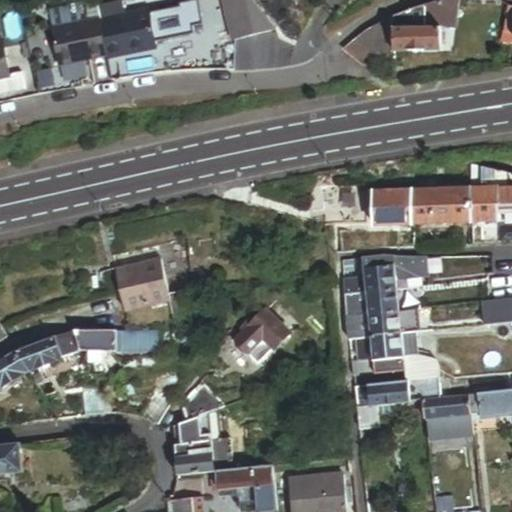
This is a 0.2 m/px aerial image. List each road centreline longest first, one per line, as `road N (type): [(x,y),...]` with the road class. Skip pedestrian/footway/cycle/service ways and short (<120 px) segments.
road 1 (tertiary): [(511,106),(291,140),(0,203)]
road 2 (residential): [(411,0),(373,13),(293,75),(189,84),(0,121)]
